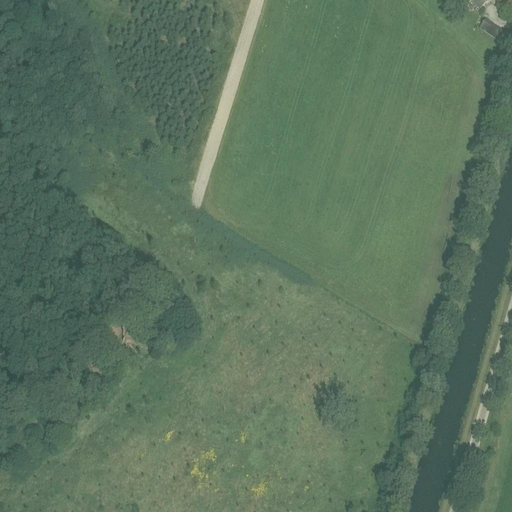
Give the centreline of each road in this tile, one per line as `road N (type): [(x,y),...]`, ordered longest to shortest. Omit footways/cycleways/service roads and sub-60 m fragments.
road 1 (unclassified): [(457,511),(511,324)]
road 2 (track): [(128,398),(84,446),(42,464),(0,511)]
